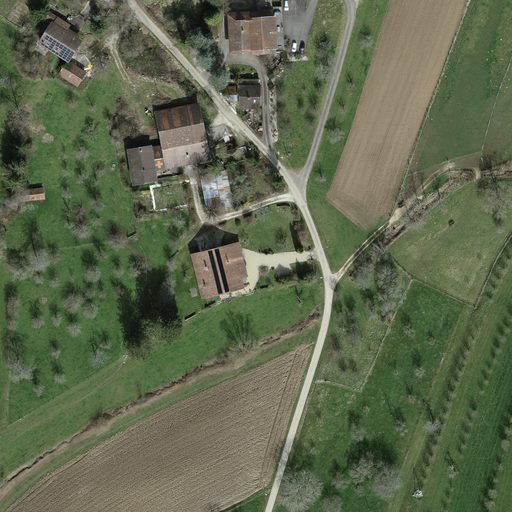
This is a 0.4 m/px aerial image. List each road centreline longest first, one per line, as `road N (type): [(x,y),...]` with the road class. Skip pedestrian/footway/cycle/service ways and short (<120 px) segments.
road 1 (residential): [(266,511),(326,285),(296,196)]
road 2 (residential): [(296,196),(128,0)]
road 3 (residential): [(349,0),(320,132),(296,196)]
road 4 (residential): [(296,196),(180,238)]
